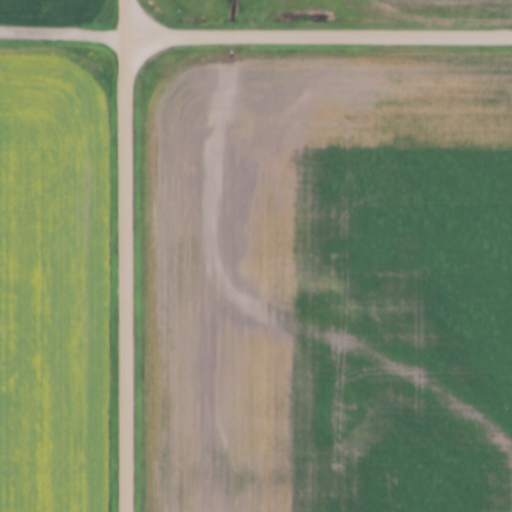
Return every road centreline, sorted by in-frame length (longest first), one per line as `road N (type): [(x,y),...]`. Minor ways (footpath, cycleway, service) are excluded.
road 1 (residential): [(132,511),(133,0)]
road 2 (track): [(0,33),(133,36)]
